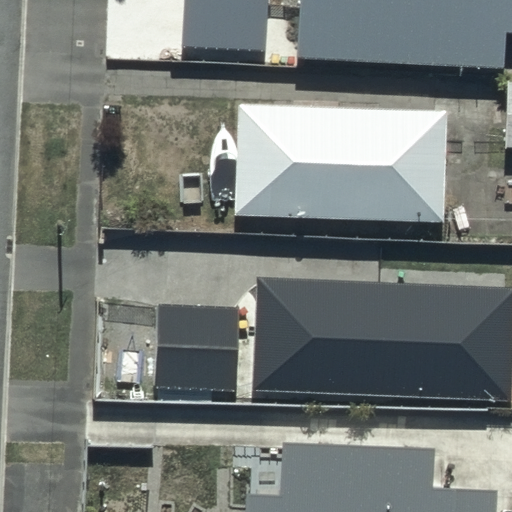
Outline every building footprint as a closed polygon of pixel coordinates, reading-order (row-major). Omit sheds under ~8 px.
[(266,0),(185,0),(183,47),(263,52),(266,0)] [(511,0),(301,0),(299,54),(506,64),(507,28),(511,28),(511,0)] [(453,105),(235,100),(232,212),(451,218),(453,105)] [(511,333),(511,287),(259,277),(254,390),(509,400),(511,333)] [(239,309),(161,304),(156,387),(235,392),(239,309)] [(436,444),(287,437),(285,492),(248,490),(246,511),(497,511),(499,488),(434,485),(436,444)]
